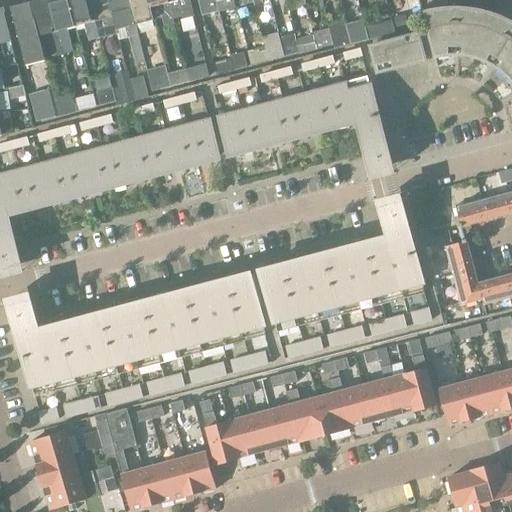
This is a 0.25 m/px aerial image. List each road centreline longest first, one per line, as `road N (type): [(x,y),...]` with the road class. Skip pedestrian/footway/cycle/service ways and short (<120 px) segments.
road 1 (residential): [(0,290),(511,156)]
road 2 (residential): [(332,486),(511,443)]
